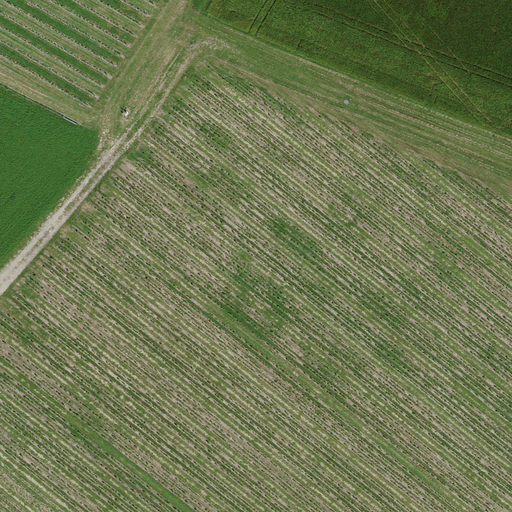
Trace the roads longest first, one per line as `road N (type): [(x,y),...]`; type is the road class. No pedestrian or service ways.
road 1 (track): [(0,289),(131,135)]
road 2 (track): [(183,0),(178,6),(192,44),(131,135)]
